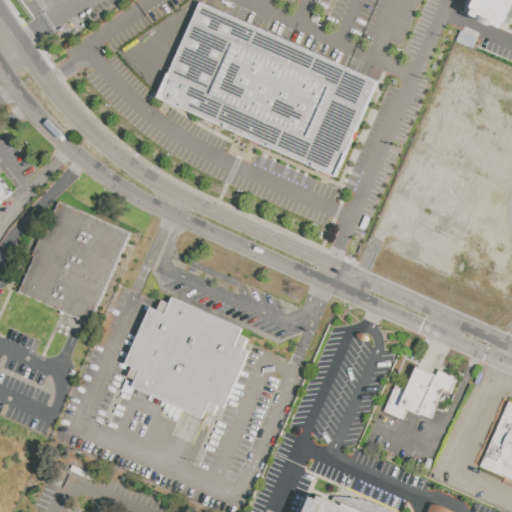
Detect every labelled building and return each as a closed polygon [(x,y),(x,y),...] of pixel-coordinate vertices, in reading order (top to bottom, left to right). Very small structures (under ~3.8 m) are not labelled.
[(511,0),(511,18),(510,23),(508,22),(506,28),(496,23),(495,26),(483,20),(484,18),(474,14),(476,8),(475,8),(478,0),(511,0)] [(204,5),(162,98),(336,176),(378,83),(204,5)] [(0,208),(16,195),(0,175),(0,208)] [(59,203),(133,235),(94,325),(83,320),(65,312),(20,293),(40,247),(59,203)] [(182,300),(179,305),(173,302),(168,312),(159,308),(133,365),(140,368),(136,378),(142,381),(139,388),(208,418),(211,412),(217,415),(221,406),(230,410),(255,354),(247,350),(251,340),(245,337),(248,329),(182,300)] [(386,411),(404,419),(408,411),(421,416),(422,414),(432,418),(444,390),(452,394),(459,379),(441,370),(438,377),(418,368),(409,389),(398,384),(386,411)] [(502,398),(511,402),(511,481),(473,465),(502,398)] [(311,511),(319,495),(357,511),(311,511)]
